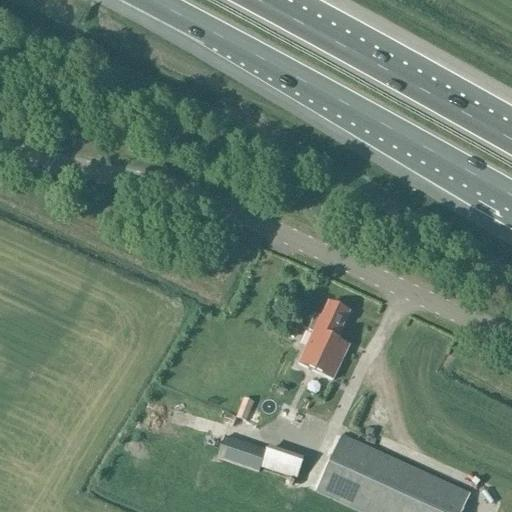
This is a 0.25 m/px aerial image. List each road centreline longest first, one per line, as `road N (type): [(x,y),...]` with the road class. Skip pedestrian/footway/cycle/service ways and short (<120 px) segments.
road 1 (tertiary): [(511,341),(222,208),(0,149)]
road 2 (motorway): [(148,0),(511,197)]
road 3 (motorway): [(511,142),(252,0)]
